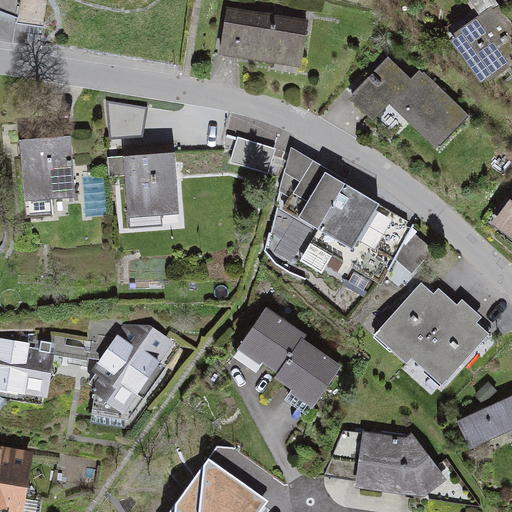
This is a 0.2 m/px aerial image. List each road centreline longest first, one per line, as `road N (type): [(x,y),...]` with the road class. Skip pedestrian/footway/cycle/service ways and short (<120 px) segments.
road 1 (residential): [(511,283),(343,132),(186,81),(0,56)]
road 2 (residential): [(325,511),(307,497),(252,397)]
